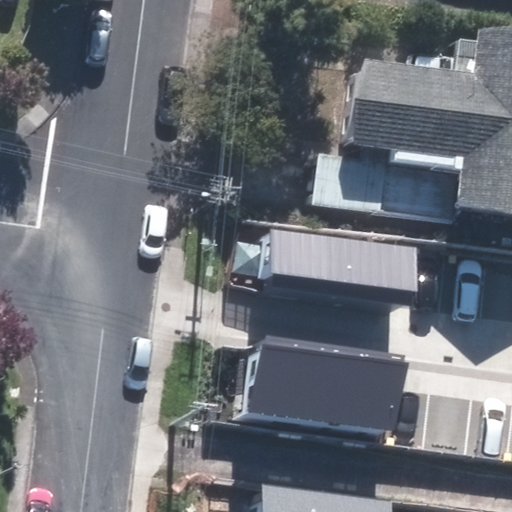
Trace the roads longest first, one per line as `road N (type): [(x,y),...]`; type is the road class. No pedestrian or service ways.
road 1 (residential): [(80,511),(112,240)]
road 2 (residential): [(112,240),(143,0)]
